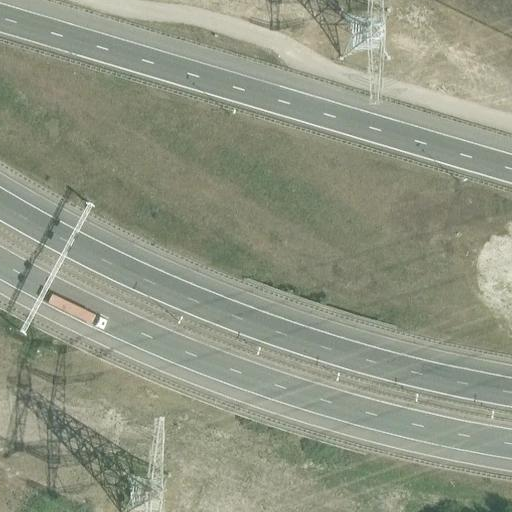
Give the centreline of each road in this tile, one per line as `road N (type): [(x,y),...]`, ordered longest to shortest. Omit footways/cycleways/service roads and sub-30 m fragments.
road 1 (trunk): [(511,391),(341,353),(230,313),(116,269),(0,205)]
road 2 (trunk): [(0,262),(107,318),(272,383),(511,443)]
road 3 (trunk): [(511,168),(0,17)]
